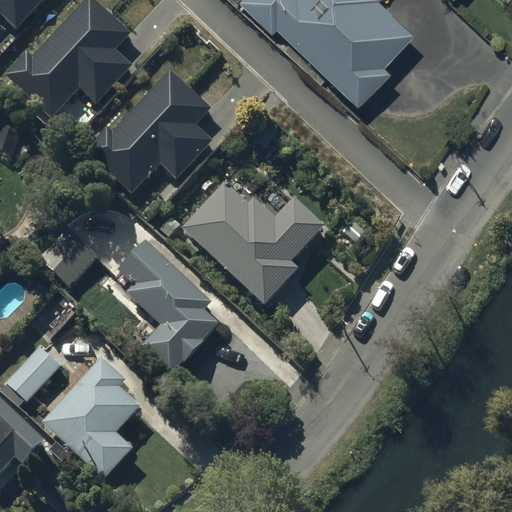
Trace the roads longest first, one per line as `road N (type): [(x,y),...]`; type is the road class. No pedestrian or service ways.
road 1 (residential): [(227,511),(311,426),(443,229)]
road 2 (residential): [(201,0),(443,229)]
